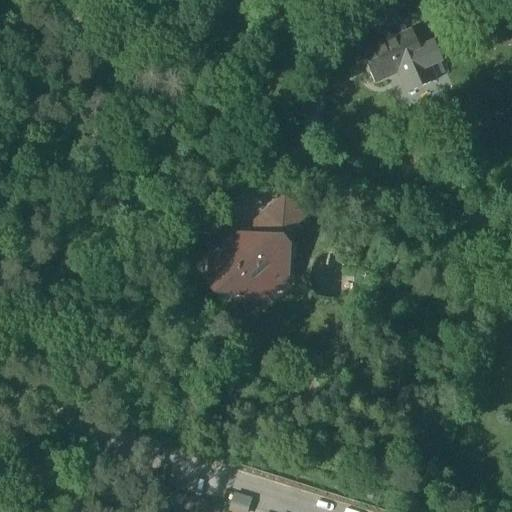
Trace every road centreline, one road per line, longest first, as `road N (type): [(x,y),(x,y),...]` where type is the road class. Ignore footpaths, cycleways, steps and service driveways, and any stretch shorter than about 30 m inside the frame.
road 1 (residential): [(0,74),(511,240)]
road 2 (track): [(229,478),(0,395)]
